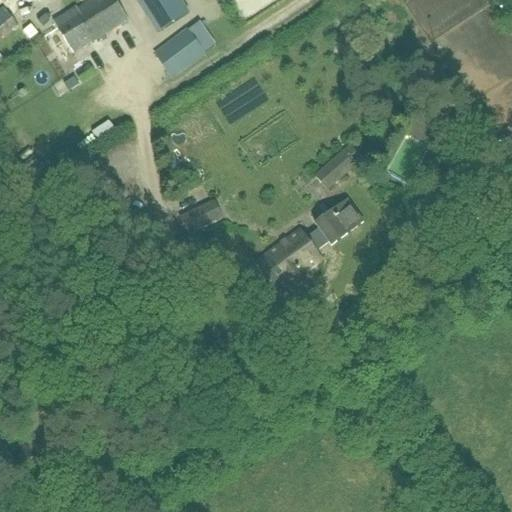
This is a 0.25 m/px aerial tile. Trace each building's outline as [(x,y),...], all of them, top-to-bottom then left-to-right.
[(0,0),(0,1),(6,11),(23,0),(0,0)] [(113,0),(97,0),(78,12),(77,9),(53,24),(73,55),(127,22),(113,0)] [(137,0),(157,32),(185,15),(192,10),(187,1),(180,6),(176,0),(137,0)] [(0,41),(17,27),(12,21),(4,10),(0,12),(0,41)] [(481,25),(442,49),(456,71),(495,47),(481,25)] [(202,29),(190,37),(204,55),(215,47),(202,29)] [(205,56),(204,55),(190,37),(187,33),(156,56),(172,79),(205,56)] [(8,64),(26,47),(18,39),(0,56),(8,64)] [(127,51),(131,65),(144,61),(140,47),(127,51)] [(111,56),(97,73),(110,83),(124,67),(111,56)] [(4,62),(0,67),(0,79),(3,82),(13,69),(4,62)] [(95,78),(88,68),(76,77),(83,86),(95,78)] [(96,118),(106,129),(118,119),(108,108),(96,118)] [(89,150),(98,145),(106,158),(120,148),(107,128),(84,143),(89,150)] [(315,178),(327,192),(363,161),(349,147),(315,178)] [(318,231),(305,242),(299,234),(256,265),(276,292),(319,261),(314,255),(329,245),(331,248),(364,223),(348,201),(315,226),(318,231)] [(214,204),(179,220),(187,236),(222,220),(214,204)]
